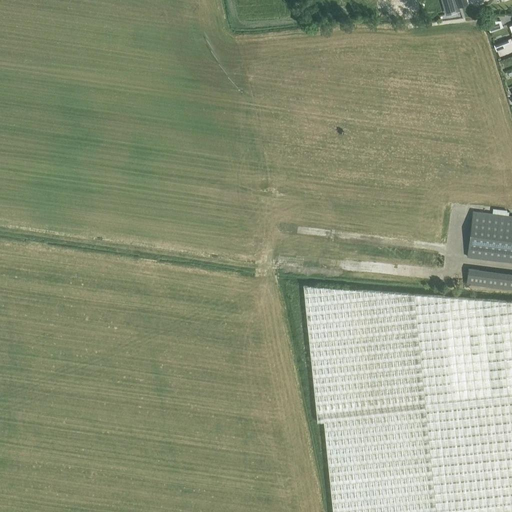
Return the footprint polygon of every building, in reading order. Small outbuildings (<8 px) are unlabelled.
[(441,0),(445,12),(455,9),(456,12),(460,11),(458,7),(455,0),(441,0)] [(487,21),(490,32),(503,27),(500,20),(495,21),(494,15),(487,16),(487,21)] [(511,216),(474,211),(469,256),(511,261),(511,216)] [(511,273),(468,268),(466,284),(511,289),(511,273)] [(511,301),(303,285),(317,421),(324,421),(333,511),(482,511),(511,509),(511,301)]
